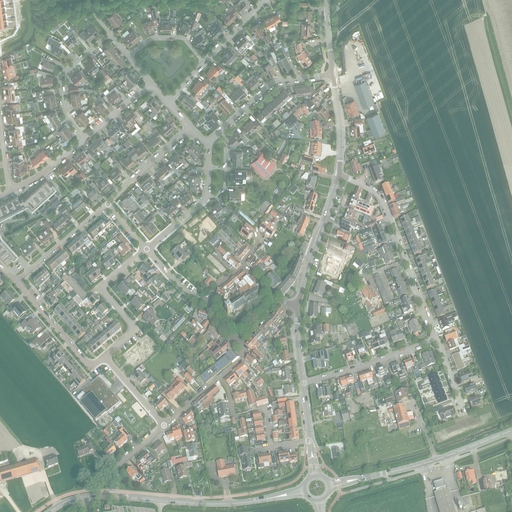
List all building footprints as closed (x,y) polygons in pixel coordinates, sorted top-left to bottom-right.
[(241,12),(248,5),(246,4),(249,1),(247,0),(240,0),(238,2),(240,4),(236,7),(241,12)] [(222,19),(228,24),(233,20),(236,17),(235,15),(237,12),(231,6),(228,9),(230,11),(222,19)] [(310,21),(311,11),(303,10),(303,16),(305,16),(305,21),(310,21)] [(115,27),(122,21),(114,12),(108,18),(113,24),(112,24),(115,27)] [(280,20),(277,14),(273,16),(264,21),(268,28),(277,24),(276,22),(280,20)] [(175,27),(175,23),(175,17),(170,17),(170,23),(161,23),(161,31),(171,31),(171,27),(175,27)] [(131,19),(127,21),(129,25),(130,24),(132,27),(135,26),(131,19)] [(194,20),(191,19),(189,23),(184,21),(180,29),(188,33),(191,27),(194,28),(197,22),(194,20)] [(151,26),(154,25),(152,21),(142,24),(144,29),(145,28),(146,33),(153,31),(151,26)] [(212,34),(216,38),(221,33),(220,32),(224,28),(217,22),(209,31),(212,34)] [(256,37),(263,33),(258,24),(251,28),(256,37)] [(307,34),(309,35),(310,24),(301,24),(300,38),(306,38),(307,34)] [(92,37),(98,33),(92,27),(85,33),(83,30),(79,34),(85,40),(87,38),(89,41),(92,38),(92,37)] [(79,35),(74,30),(73,29),(67,34),(69,37),(74,43),(78,39),(76,37),(79,35)] [(198,46),(205,40),(201,35),(204,32),(201,29),(194,35),(196,37),(193,40),(198,46)] [(130,46),(139,38),(133,30),(124,38),(130,46)] [(243,34),(238,38),(245,45),(247,42),(252,46),(254,44),(249,36),(247,34),(245,36),(243,34)] [(58,56),(62,49),(57,46),(59,42),(49,36),(46,43),(51,45),(50,47),(52,48),(50,51),(58,56)] [(74,43),(69,37),(65,40),(63,39),(61,41),(66,46),(68,44),(70,46),(74,43)] [(245,45),(238,38),(234,43),(236,45),(234,47),(241,54),(245,50),(242,47),(245,45)] [(107,56),(114,49),(110,45),(103,51),(107,56)] [(227,64),(236,55),(229,48),(224,54),(221,58),(227,64)] [(107,56),(111,60),(118,54),(114,49),(107,56)] [(301,62),(304,66),(311,61),(303,50),(297,55),(302,61),(301,62)] [(111,60),(114,64),(121,58),(118,54),(111,60)] [(41,67),(52,71),(54,65),(47,62),(48,59),(42,57),(40,63),(42,64),(41,67)] [(285,57),(278,61),(283,71),(290,68),(285,57)] [(121,58),(114,64),(118,69),(125,63),(121,58)] [(3,67),(2,68),(5,78),(13,76),(10,66),(12,66),(11,61),(3,64),(3,67)] [(94,72),(98,68),(92,61),(84,67),(90,73),(93,70),(94,72)] [(266,77),(274,73),(269,63),(261,67),(266,77)] [(211,69),(206,74),(212,80),(213,80),(215,80),(216,79),(216,77),(215,76),(219,71),(221,73),(224,70),(218,64),(215,67),(213,65),(210,68),(211,69)] [(98,70),(106,79),(109,76),(102,67),(98,70)] [(126,80),(132,74),(128,69),(126,71),(124,68),(117,74),(120,79),(123,76),(126,80)] [(76,75),(71,79),(76,85),(80,81),(82,83),(86,80),(85,78),(79,71),(76,74),(76,75)] [(261,78),(256,73),(253,75),(254,77),(247,83),(252,89),(256,86),(255,86),(259,82),(258,80),(261,78)] [(132,74),(126,80),(129,83),(127,85),(130,88),(135,84),(133,82),(136,79),(132,74)] [(42,87),(52,85),(51,77),(40,78),(42,87)] [(192,89),(198,94),(205,86),(208,88),(210,85),(204,80),(202,83),(199,80),(196,83),(196,84),(192,89)] [(363,108),(374,103),(365,80),(354,84),(363,108)] [(3,87),(4,93),(14,92),(14,88),(18,88),(17,81),(9,82),(9,86),(3,87)] [(302,86),(303,92),(308,92),(308,93),(311,93),(311,92),(314,90),(313,85),(310,86),(309,85),(302,86)] [(113,92),(111,94),(117,100),(121,97),(117,93),(120,91),(115,86),(111,89),(113,92)] [(303,92),(302,86),(295,87),(296,95),(299,95),(299,93),(303,92)] [(239,88),(231,95),(237,102),(242,97),(243,98),(246,95),(239,88)] [(71,99),(80,98),(80,95),(82,95),(82,92),(84,92),(84,89),(78,90),(77,90),(77,93),(70,94),(71,99)] [(280,94),(285,100),(290,95),(285,90),(280,94)] [(316,97),(322,92),(320,90),(312,96),(313,97),(312,98),(311,97),(312,97),(311,95),(309,97),(310,99),(306,102),(309,105),(313,102),(316,106),(320,103),(315,97),(316,96),(316,97)] [(11,102),(20,101),(19,95),(14,95),(14,92),(4,93),(4,100),(11,99),(11,102)] [(117,100),(111,94),(109,96),(107,93),(103,96),(107,102),(109,100),(113,104),(117,100)] [(46,107),(55,106),(54,98),(55,98),(54,94),(44,96),(45,102),(46,102),(46,107)] [(195,94),(193,96),(202,104),(203,103),(196,96),(195,94)] [(275,98),(280,104),(285,100),(280,94),(275,98)] [(104,101),(99,95),(96,97),(100,102),(95,106),(101,113),(106,109),(101,103),(104,101)] [(202,104),(193,96),(190,98),(186,95),(184,97),(181,100),(191,109),(191,108),(193,106),(192,105),(195,102),(196,103),(202,108),(204,106),(202,104)] [(147,105),(150,108),(157,102),(153,98),(148,103),(146,100),(140,105),(143,108),(147,105)] [(271,102),(276,108),(280,104),(275,98),(271,102)] [(224,99),(218,104),(226,113),(232,108),(224,99)] [(350,115),(358,112),(354,100),(346,104),(349,111),(348,111),(350,115)] [(157,102),(150,108),(151,110),(150,111),(152,112),(149,115),(151,118),(157,113),(155,111),(160,106),(157,102)] [(266,107),(271,112),(276,108),(271,102),(266,107)] [(6,115),(16,114),(16,111),(18,110),(17,103),(8,104),(9,108),(8,108),(7,108),(6,108),(5,109),(5,113),(6,113),(6,115)] [(299,108),(294,112),(297,116),(303,110),(307,114),(310,112),(304,105),(299,109),(299,108)] [(322,106),(317,111),(323,119),(325,117),(326,116),(329,114),(327,112),(322,106)] [(261,111),(266,116),(271,112),(266,107),(261,111)] [(75,117),(79,121),(86,115),(89,113),(91,111),(89,108),(84,113),(82,111),(75,117)] [(128,113),(133,119),(135,117),(136,119),(140,115),(136,110),(134,112),(132,109),(128,113)] [(266,116),(261,111),(257,115),(262,121),(266,116)] [(48,123),(58,117),(55,112),(51,115),(49,112),(43,116),(48,123)] [(216,116),(212,112),(209,114),(212,117),(207,121),(213,128),(218,123),(213,118),(216,116)] [(133,123),(131,121),(133,119),(128,113),(124,116),(125,118),(122,120),(128,127),(133,123)] [(374,136),(385,132),(378,113),(367,117),(374,136)] [(16,114),(6,115),(7,117),(6,117),(7,121),(7,122),(9,122),(9,121),(11,121),(12,124),(20,123),(19,116),(16,117),(16,114)] [(86,115),(79,121),(82,125),(88,120),(90,122),(96,118),(94,115),(92,117),(90,115),(87,117),(86,115)] [(171,125),(174,122),(169,116),(165,119),(168,122),(160,129),(166,136),(170,132),(169,131),(174,127),(171,125)] [(291,126),(298,121),(295,116),(287,121),(291,126)] [(48,123),(50,127),(52,130),(58,127),(56,124),(61,121),(58,117),(48,123)] [(352,131),(351,131),(351,134),(352,134),(353,135),(355,135),(356,135),(357,135),(357,136),(360,136),(359,135),(360,135),(359,130),(363,129),(362,123),(361,123),(361,119),(355,120),(355,124),(356,126),(352,127),(352,131)] [(258,129),(261,127),(256,121),(253,123),(251,120),(243,127),(249,133),(256,127),(258,129)] [(319,122),(310,123),(310,139),(314,139),(321,139),(321,133),(322,133),(322,129),(319,129),(319,122)] [(112,126),(118,134),(122,131),(123,132),(126,130),(122,126),(120,128),(116,123),(112,126)] [(24,131),(23,125),(12,126),(12,130),(8,130),(9,137),(20,135),(20,131),(24,131)] [(61,136),(69,130),(65,126),(59,130),(57,128),(52,133),(54,135),(58,132),(61,136)] [(118,134),(112,126),(107,130),(111,135),(109,136),(114,143),(117,141),(114,137),(118,134)] [(153,146),(161,140),(158,136),(160,134),(155,128),(152,130),(154,131),(152,132),(154,135),(148,140),(153,146)] [(69,130),(61,136),(63,138),(62,139),(62,140),(63,142),(61,143),(63,146),(68,141),(66,139),(72,134),(69,130)] [(233,134),(238,141),(241,138),(243,141),(245,140),(246,141),(249,139),(244,133),(241,135),(237,130),(233,134)] [(238,141),(233,134),(228,138),(232,142),(229,145),(231,148),(234,148),(236,147),(234,145),(238,141)] [(20,135),(9,137),(10,143),(14,143),(14,146),(25,144),(25,139),(21,139),(20,135)] [(100,136),(95,140),(100,147),(103,144),(106,147),(110,144),(106,139),(104,141),(100,136)] [(97,150),(100,147),(95,140),(90,145),(88,148),(95,157),(100,153),(97,150)] [(189,153),(196,147),(192,143),(190,141),(183,147),(185,150),(186,149),(189,153)] [(373,153),(376,152),(374,146),(372,146),(371,144),(371,145),(370,141),(363,144),(365,147),(362,148),(364,155),(368,154),(368,155),(373,153),(373,154),(374,153),(373,153)] [(134,147),(130,150),(137,158),(140,155),(142,157),(148,151),(141,144),(135,149),(134,147)] [(310,155),(314,156),(319,157),(321,145),(316,144),(314,151),(311,150),(310,155)] [(196,147),(189,153),(193,157),(192,158),(194,160),(199,155),(197,153),(199,151),(196,147)] [(36,167),(45,160),(44,160),(49,157),(43,150),(36,155),(37,156),(31,160),(36,167)] [(83,150),(79,153),(84,160),(87,158),(89,161),(93,157),(88,152),(86,154),(83,150)] [(137,158),(130,150),(127,153),(128,155),(123,160),(123,161),(122,162),(125,165),(126,164),(129,167),(135,162),(134,161),(137,158)] [(241,156),(242,152),(230,151),(230,156),(232,156),(232,163),(241,164),(241,159),(239,159),(239,156),(241,156)] [(258,167),(256,169),(263,176),(272,168),(275,165),(267,158),(261,153),(260,154),(258,152),(255,154),(258,157),(252,162),(258,167)] [(84,160),(79,153),(75,157),(78,161),(76,163),(80,168),(84,165),(82,162),(84,160)] [(172,157),(178,164),(181,161),(184,165),(186,162),(182,157),(180,159),(176,154),(172,157)] [(172,157),(168,160),(170,163),(168,164),(175,172),(177,170),(175,167),(178,164),(172,157)] [(14,176),(18,175),(18,174),(25,173),(24,172),(27,172),(26,164),(23,164),(23,160),(13,161),(14,166),(15,172),(14,172),(14,176)] [(370,169),(375,184),(383,180),(378,166),(376,160),(370,162),(372,168),(370,169)] [(355,174),(362,171),(359,164),(357,165),(355,161),(350,163),(355,174)] [(60,169),(62,172),(62,173),(62,174),(63,175),(64,175),(65,175),(70,171),(72,174),(76,171),(69,162),(60,169)] [(118,177),(122,174),(119,170),(121,168),(116,162),(112,165),(116,169),(109,174),(114,179),(117,177),(118,177)] [(163,164),(159,167),(165,174),(169,171),(170,172),(172,170),(175,172),(168,164),(166,167),(163,164)] [(317,173),(325,175),(326,168),(320,167),(320,166),(315,164),(313,172),(317,173)] [(158,179),(163,184),(165,182),(161,177),(165,174),(159,167),(155,171),(157,174),(155,176),(158,179)] [(190,175),(190,180),(199,180),(199,175),(196,175),(196,170),(189,170),(189,175),(190,175)] [(245,183),(245,171),(234,170),(234,174),(230,174),(229,182),(245,183)] [(86,177),(82,171),(79,174),(81,176),(78,178),(81,181),(86,177)] [(95,180),(103,190),(110,184),(107,180),(109,178),(104,173),(101,175),(104,178),(102,181),(100,178),(98,178),(95,180)] [(314,189),(316,178),(309,176),(309,174),(306,174),(301,179),(308,181),(306,187),(314,189)] [(150,176),(145,180),(150,186),(153,184),(155,187),(157,185),(159,187),(163,184),(158,179),(155,182),(150,176)] [(0,256),(2,259),(5,262),(7,264),(12,259),(16,255),(6,244),(1,239),(0,236),(0,218),(25,205),(28,204),(32,209),(54,189),(46,179),(44,182),(40,184),(38,187),(35,189),(32,192),(29,194),(27,197),(24,200),(23,199),(20,201),(19,201),(17,196),(6,201),(4,202),(0,204),(0,256)] [(148,189),(150,186),(145,180),(140,185),(145,190),(142,192),(148,199),(151,197),(147,193),(149,191),(148,189)] [(199,180),(190,180),(190,189),(191,190),(196,190),(196,185),(199,185),(199,180)] [(87,194),(92,200),(99,194),(95,190),(98,188),(92,181),(89,184),(93,188),(87,194)] [(384,192),(391,189),(389,183),(382,186),(384,192)] [(187,192),(183,195),(188,202),(193,198),(190,195),(192,193),(188,188),(186,191),(187,192)] [(229,191),(229,199),(238,199),(241,200),(241,193),(243,193),(243,188),(235,188),(235,191),(229,191)] [(357,188),(353,196),(358,198),(362,190),(357,188)] [(386,197),(393,195),(391,189),(384,192),(386,197)] [(178,194),(174,198),(178,203),(181,201),(184,206),(188,202),(183,195),(181,197),(178,194)] [(308,202),(315,204),(317,196),(311,194),(310,198),(309,198),(308,202)] [(133,209),(139,204),(136,200),(133,202),(128,195),(122,200),(125,204),(129,208),(131,207),(133,209)] [(359,198),(359,199),(358,198),(353,196),(351,202),(348,201),(345,207),(371,217),(371,216),(375,218),(377,212),(373,210),(374,209),(367,206),(371,196),(367,195),(364,201),(359,198)] [(403,196),(394,199),(393,195),(386,197),(388,203),(395,201),(396,203),(405,200),(403,196)] [(168,204),(169,205),(174,211),(178,208),(176,205),(178,203),(174,198),(172,196),(169,198),(171,200),(168,204)] [(84,207),(87,204),(81,197),(72,204),(77,210),(83,205),(84,207)] [(58,199),(41,214),(43,216),(60,201),(58,199)] [(214,205),(220,212),(224,209),(227,213),(230,211),(225,205),(223,207),(218,202),(214,205)] [(315,204),(308,202),(306,207),(307,207),(306,211),(312,213),(315,204)] [(390,207),(392,212),(398,210),(396,204),(390,207)] [(168,212),(170,215),(174,211),(169,205),(165,209),(163,207),(161,209),(165,214),(168,212)] [(210,209),(213,212),(210,214),(218,224),(222,221),(217,215),(220,212),(214,205),(210,209)] [(64,206),(60,209),(58,211),(62,215),(53,223),(58,229),(70,219),(67,216),(69,213),(66,209),(64,206)] [(273,208),(271,206),(268,209),(268,210),(264,214),(266,216),(273,208)] [(139,221),(145,216),(139,209),(133,214),(139,221)] [(348,209),(344,219),(356,224),(357,221),(353,220),(356,213),(348,209)] [(400,216),(400,213),(401,212),(400,209),(398,210),(392,212),(394,218),(400,216)] [(237,213),(253,227),(255,225),(239,210),(237,213)] [(205,211),(199,216),(206,224),(212,219),(205,211)] [(143,226),(150,233),(156,228),(150,222),(154,218),(151,215),(144,221),(146,223),(143,226)] [(199,216),(194,221),(200,229),(206,224),(199,216)] [(400,219),(403,226),(410,223),(408,216),(400,219)] [(100,222),(106,229),(110,225),(112,223),(109,220),(107,222),(104,218),(100,222)] [(299,226),(306,229),(309,220),(304,218),(302,222),(301,221),(299,226)] [(48,228),(51,225),(45,219),(43,222),(48,228)] [(342,222),(341,224),(343,225),(349,227),(350,225),(355,226),(356,224),(344,219),(343,220),(342,220),(342,222)] [(194,221),(188,226),(195,234),(200,229),(194,221)] [(96,226),(101,232),(106,229),(100,222),(96,226)] [(270,227),(272,224),(269,222),(268,224),(264,222),(259,230),(265,234),(264,235),(270,227)] [(248,240),(253,234),(251,233),(254,230),(246,223),(243,226),(245,228),(240,233),(248,240)] [(405,231),(413,228),(410,223),(403,226),(405,231)] [(374,230),(373,230),(376,237),(384,234),(381,227),(380,227),(380,225),(377,226),(373,228),(374,230)] [(101,232),(96,226),(92,229),(97,236),(101,232)] [(188,226),(184,230),(191,237),(195,234),(188,226)] [(303,237),(306,229),(299,226),(297,230),(298,231),(297,234),(303,237)] [(270,227),(264,235),(270,239),(276,231),(270,227)] [(43,242),(52,234),(46,228),(38,236),(43,242)] [(405,231),(407,237),(415,234),(413,228),(405,231)] [(97,236),(92,229),(88,233),(93,239),(97,236)] [(184,230),(180,233),(187,241),(191,237),(184,230)] [(337,236),(339,237),(338,240),(346,244),(349,235),(346,234),(339,231),(337,236)] [(78,238),(84,244),(88,241),(83,234),(78,238)] [(212,245),(219,238),(216,234),(209,241),(212,245)] [(376,238),(379,245),(387,242),(384,234),(376,237),(376,238)] [(415,234),(407,237),(409,243),(417,240),(415,234)] [(125,246),(127,244),(121,236),(118,238),(123,244),(116,249),(123,257),(129,251),(125,246)] [(29,243),(21,250),(27,256),(36,248),(34,246),(36,244),(31,238),(28,241),(29,243)] [(84,244),(78,238),(74,241),(80,248),(84,244)] [(409,243),(412,249),(419,246),(417,240),(409,243)] [(80,248),(74,241),(70,245),(76,251),(80,248)] [(240,248),(246,253),(249,250),(243,245),(242,246),(238,243),(236,245),(238,246),(237,246),(240,248)] [(216,248),(221,253),(224,249),(219,244),(216,248)] [(76,251),(70,245),(66,248),(72,255),(76,251)] [(366,252),(375,249),(376,248),(375,245),(365,248),(363,249),(365,253),(366,252)] [(383,256),(391,253),(389,246),(380,249),(383,256)] [(419,246),(412,249),(414,255),(422,252),(419,246)] [(184,259),(190,254),(187,252),(184,254),(178,247),(172,252),(176,257),(175,258),(177,260),(182,257),(184,259)] [(246,253),(240,248),(235,255),(241,260),(246,253)] [(228,253),(224,249),(221,253),(224,256),(223,258),(237,269),(241,264),(230,255),(230,254),(229,253),(229,254),(228,253)] [(59,255),(64,261),(69,258),(63,251),(59,255)] [(102,258),(104,260),(101,263),(106,270),(114,263),(112,260),(114,258),(109,252),(102,258)] [(391,253),(383,256),(386,264),(394,261),(391,253)] [(55,258),(60,265),(64,261),(59,255),(55,258)] [(252,256),(246,263),(256,271),(261,265),(261,264),(261,263),(262,261),(259,259),(257,258),(257,259),(252,256)] [(261,265),(256,271),(260,275),(261,275),(263,277),(266,273),(265,271),(266,270),(267,271),(269,268),(268,267),(267,268),(263,264),(264,262),(265,263),(266,261),(267,262),(270,258),(267,256),(263,261),(262,261),(261,263),(261,264),(261,265)] [(295,281),(295,280),(296,279),(298,274),(302,265),(301,264),(304,259),(299,256),(289,276),(279,288),(275,292),(282,298),(287,293),(291,287),(293,285),(293,284),(295,281)] [(333,256),(332,259),(328,258),(327,262),(328,263),(325,270),(335,274),(341,259),(333,256)] [(418,266),(424,263),(425,263),(423,257),(416,260),(418,266)] [(60,265),(55,258),(51,262),(56,268),(60,265)] [(363,265),(358,260),(355,263),(360,268),(363,265)] [(56,268),(51,262),(47,265),(52,272),(56,268)] [(91,282),(94,280),(100,275),(97,272),(100,270),(94,263),(92,266),(94,268),(86,275),(91,282)] [(420,271),(428,269),(425,263),(424,263),(418,266),(420,271)] [(145,281),(145,280),(151,275),(149,273),(152,270),(150,268),(149,269),(145,264),(139,270),(143,275),(141,277),(145,281)] [(390,271),(393,277),(400,275),(397,268),(390,271)] [(422,277),(424,277),(430,274),(428,269),(420,271),(422,277)] [(225,285),(224,285),(229,290),(235,286),(236,287),(241,294),(248,289),(250,291),(257,286),(252,280),(250,278),(247,274),(243,270),(239,273),(236,275),(234,277),(230,280),(225,285)] [(44,271),(38,276),(44,283),(48,279),(52,283),(56,281),(51,275),(49,277),(44,271)] [(274,290),(282,283),(273,273),(265,280),(274,290)] [(424,283),(432,280),(430,274),(424,277),(422,277),(424,283)] [(214,281),(213,280),(206,275),(205,277),(207,279),(204,283),(209,288),(214,281)] [(400,275),(393,277),(395,284),(402,281),(400,275)] [(38,276),(33,280),(39,287),(44,283),(38,276)] [(151,277),(147,280),(145,282),(148,285),(152,282),(158,289),(164,284),(157,276),(153,279),(151,277)] [(371,300),(375,298),(364,279),(359,281),(371,300)] [(325,280),(323,283),(319,281),(314,294),(321,297),(326,285),(331,287),(333,283),(325,280)] [(432,280),(424,283),(427,289),(434,286),(432,280)] [(125,295),(132,290),(125,281),(117,288),(120,291),(121,290),(125,295)] [(395,284),(397,290),(404,287),(402,281),(395,284)] [(220,289),(216,294),(224,300),(227,294),(230,291),(229,290),(224,285),(221,287),(220,289)] [(238,311),(237,311),(240,309),(241,309),(240,308),(243,307),(244,307),(244,306),(246,305),(247,305),(247,304),(251,301),(252,301),(261,295),(262,294),(261,294),(260,292),(262,291),(261,289),(259,290),(258,288),(258,287),(257,288),(250,293),(249,291),(242,295),(243,296),(242,297),(242,296),(241,297),(241,296),(240,296),(241,297),(238,299),(238,298),(237,298),(238,299),(235,301),(235,300),(234,300),(235,301),(233,303),(232,302),(232,303),(229,305),(229,304),(228,304),(229,305),(228,305),(229,306),(228,307),(229,308),(227,309),(226,309),(225,309),(226,310),(225,310),(225,311),(226,310),(228,313),(227,313),(228,314),(229,314),(230,314),(229,313),(230,312),(231,313),(232,313),(232,312),(233,312),(234,313),(235,313),(236,315),(239,313),(238,311)] [(404,287),(397,290),(400,296),(407,294),(404,287)] [(428,292),(431,299),(438,296),(435,290),(428,292)] [(6,307),(8,309),(13,305),(11,303),(15,300),(7,291),(1,296),(8,305),(6,307)] [(46,302),(51,307),(57,302),(52,298),(56,294),(54,291),(47,297),(49,299),(46,302)] [(138,310),(144,305),(137,297),(140,295),(137,292),(132,297),(134,300),(130,303),(133,306),(134,305),(138,310)] [(161,298),(166,303),(170,298),(165,293),(161,298)] [(92,306),(99,301),(94,296),(89,300),(87,298),(83,302),(80,304),(82,306),(86,303),(88,306),(90,304),(92,306)] [(433,305),(440,302),(438,296),(431,299),(433,305)] [(401,305),(402,308),(411,304),(408,297),(402,300),(404,304),(401,305)] [(153,307),(160,302),(158,299),(151,305),(153,307)] [(433,305),(435,311),(442,308),(440,302),(433,305)] [(13,305),(8,309),(7,311),(10,314),(13,311),(19,317),(25,312),(19,304),(15,307),(13,305)] [(411,304),(402,308),(404,314),(413,311),(411,304)] [(95,312),(96,311),(97,310),(100,313),(97,316),(101,320),(105,316),(104,314),(107,311),(103,305),(101,307),(99,305),(93,310),(95,312)] [(279,305),(274,312),(281,318),(283,319),(284,318),(282,316),(286,311),(279,305)] [(317,318),(318,305),(310,305),(309,317),(317,318)] [(58,316),(64,310),(60,306),(54,311),(58,316)] [(374,317),(386,312),(384,307),(372,313),(374,317)] [(321,316),(328,317),(328,314),(330,314),(331,309),(322,308),(321,316)] [(442,308),(435,311),(438,317),(445,315),(442,308)] [(152,326),(158,321),(151,314),(153,312),(151,309),(142,317),(146,321),(147,320),(152,326)] [(206,320),(208,314),(200,311),(196,309),(192,318),(202,321),(203,319),(206,320)] [(58,316),(62,320),(68,315),(64,310),(58,316)] [(281,318),(274,312),(268,320),(277,328),(280,331),(282,329),(276,323),(281,318)] [(448,326),(454,323),(452,318),(458,316),(457,312),(444,317),(445,320),(439,322),(442,330),(449,328),(448,326)] [(62,320),(66,325),(72,320),(68,315),(62,320)] [(172,327),(175,330),(185,319),(182,316),(172,327)] [(26,320),(21,325),(24,329),(26,327),(33,334),(39,329),(36,326),(37,325),(32,320),(28,323),(26,320)] [(66,325),(70,330),(76,324),(72,320),(66,325)] [(204,330),(204,329),(195,320),(191,324),(200,334),(204,330)] [(277,328),(268,320),(262,326),(269,333),(269,332),(271,331),(268,328),(270,326),(275,330),(277,328)] [(410,322),(411,326),(409,327),(411,332),(413,332),(414,335),(421,332),(417,320),(410,322)] [(210,324),(207,321),(201,326),(205,329),(210,324)] [(111,327),(116,333),(121,329),(116,323),(111,327)] [(70,330),(74,334),(80,329),(76,324),(70,330)] [(208,331),(214,337),(217,340),(222,335),(212,326),(208,331)] [(271,334),(269,332),(269,333),(262,326),(258,331),(263,336),(265,338),(267,335),(269,336),(271,334)] [(112,337),(116,333),(111,327),(106,331),(112,337)] [(319,335),(321,335),(320,327),(313,328),(313,332),(310,332),(312,344),(320,343),(319,335)] [(447,342),(456,339),(459,338),(458,336),(457,336),(455,331),(458,330),(456,327),(445,331),(446,334),(444,335),(447,342)] [(85,334),(80,329),(74,334),(79,339),(85,334)] [(393,342),(404,338),(401,332),(397,334),(395,330),(389,333),(393,342)] [(102,335),(107,341),(112,337),(106,331),(102,335)] [(258,331),(252,338),(260,345),(261,346),(263,344),(259,340),(263,336),(258,331)] [(377,341),(379,348),(386,345),(383,339),(386,338),(383,331),(380,332),(382,336),(380,337),(381,340),(377,341)] [(147,332),(141,337),(148,345),(154,340),(147,332)] [(42,350),(51,342),(46,335),(39,341),(37,339),(31,343),(35,347),(38,344),(42,350)] [(102,345),(107,341),(102,335),(97,339),(102,345)] [(379,348),(377,341),(373,343),(370,335),(365,337),(368,345),(371,344),(373,350),(379,348)] [(141,337),(138,341),(144,348),(148,345),(141,337)] [(192,346),(198,341),(194,337),(188,342),(192,346)] [(252,338),(245,345),(253,352),(260,345),(252,338)] [(92,343),(98,349),(102,345),(97,339),(92,343)] [(456,339),(447,342),(450,350),(458,347),(459,350),(465,347),(464,345),(459,346),(456,339)] [(138,341),(134,344),(141,351),(144,348),(138,341)] [(226,354),(226,355),(233,349),(227,342),(220,348),(214,342),(211,345),(214,348),(209,352),(216,360),(224,353),(225,352),(227,353),(226,354)] [(351,350),(354,349),(351,342),(346,344),(348,349),(347,349),(348,353),(345,354),(347,361),(354,358),(351,350)] [(359,355),(366,353),(362,342),(359,343),(360,347),(356,348),(359,355)] [(93,353),(98,349),(92,343),(88,347),(93,353)] [(134,344),(131,347),(137,355),(141,351),(134,344)] [(459,350),(460,352),(452,355),(455,363),(462,360),(461,358),(463,357),(462,352),(471,349),(470,346),(465,347),(459,350)] [(131,347),(125,352),(132,359),(137,355),(131,347)] [(233,349),(226,355),(225,356),(200,376),(206,384),(232,363),(239,357),(237,354),(233,349)] [(251,356),(256,361),(259,363),(263,358),(255,351),(251,356)] [(57,360),(59,362),(65,357),(60,352),(58,354),(56,352),(50,358),(54,363),(57,360)] [(125,352),(119,357),(126,365),(132,359),(125,352)] [(284,362),(289,361),(288,352),(282,353),(283,355),(279,356),(282,362),(284,361),(284,362)] [(323,360),(324,360),(323,352),(318,353),(319,361),(313,362),(314,370),(321,369),(321,366),(324,366),(323,360)] [(431,352),(424,355),(422,356),(425,363),(420,365),(421,369),(435,363),(431,352)] [(250,355),(246,360),(249,363),(252,366),(256,361),(251,356),(250,355)] [(59,362),(63,367),(69,362),(65,357),(59,362)] [(467,358),(463,360),(462,360),(455,363),(458,370),(466,367),(465,364),(464,364),(463,362),(470,360),(469,357),(467,358)] [(411,367),(413,371),(416,380),(421,379),(416,364),(413,365),(411,360),(404,363),(406,369),(411,367)] [(69,362),(63,367),(67,372),(73,366),(69,362)] [(243,364),(238,368),(250,381),(253,378),(250,375),(249,376),(246,372),(248,370),(243,364)] [(399,376),(405,374),(403,368),(400,369),(397,364),(391,366),(393,373),(398,371),(398,373),(399,376)] [(67,372),(71,376),(77,371),(73,366),(67,372)] [(144,369),(141,366),(135,371),(137,373),(133,376),(140,384),(146,379),(140,373),(144,369)] [(186,371),(192,377),(195,373),(190,367),(186,371)] [(241,375),(245,379),(248,383),(250,381),(238,368),(234,372),(239,377),(241,375)] [(379,378),(386,375),(384,368),(377,370),(379,378)] [(280,371),(278,372),(279,375),(282,375),(283,381),(290,380),(289,370),(282,371),(280,371)] [(71,376),(75,381),(81,376),(77,371),(71,376)] [(185,377),(190,383),(194,380),(188,373),(186,375),(184,372),(180,375),(183,378),(185,377)] [(371,372),(364,374),(367,380),(368,385),(373,383),(374,385),(377,384),(375,375),(372,376),(371,372)] [(471,382),(479,380),(477,376),(472,378),(470,372),(460,376),(462,382),(470,380),(471,382)] [(236,387),(240,384),(238,382),(239,380),(238,379),(232,373),(228,376),(233,383),(235,381),(236,383),(234,385),(236,387)] [(362,382),(367,380),(364,374),(358,376),(360,381),(358,381),(360,387),(360,390),(364,388),(362,382)] [(437,374),(428,378),(431,384),(440,381),(437,374)] [(392,384),(391,379),(389,375),(384,377),(385,381),(387,386),(392,384)] [(81,376),(75,381),(79,386),(85,381),(81,376)] [(233,383),(228,376),(224,380),(229,386),(233,383)] [(346,378),(348,385),(354,383),(352,377),(346,378)] [(177,381),(171,386),(179,394),(184,389),(181,385),(183,383),(179,378),(176,380),(177,381)] [(259,378),(255,382),(259,387),(264,383),(259,378)] [(348,385),(346,378),(340,380),(342,387),(348,385)] [(86,388),(75,397),(82,404),(87,411),(95,419),(106,410),(107,411),(118,402),(111,394),(98,379),(87,389),(86,388)] [(479,380),(471,382),(472,385),(465,388),(467,394),(477,391),(475,385),(482,383),(481,379),(479,380)] [(440,381),(431,384),(433,390),(442,387),(440,381)] [(284,396),(286,396),(292,395),(291,388),(289,388),(289,385),(282,386),(282,389),(285,389),(285,393),(284,393),(284,396)] [(318,393),(318,394),(319,399),(325,398),(329,397),(328,389),(327,389),(327,385),(322,386),(323,389),(318,390),(318,393)] [(179,394),(171,386),(163,394),(170,400),(172,398),(173,399),(179,394)] [(205,395),(212,403),(215,401),(212,398),(220,391),(215,386),(205,395)] [(442,387),(433,390),(436,397),(445,393),(442,387)] [(408,388),(397,391),(398,398),(400,397),(401,401),(408,399),(407,393),(409,392),(408,388)] [(250,406),(256,404),(252,391),(246,393),(250,406)] [(481,396),(485,394),(484,391),(475,395),(476,397),(469,400),(470,404),(471,403),(473,408),(477,407),(482,405),(479,399),(482,398),(481,396)] [(235,401),(247,398),(245,392),(233,396),(235,401)] [(445,393),(436,397),(438,403),(447,400),(445,393)] [(212,403),(205,395),(192,406),(198,412),(202,408),(204,410),(212,403)] [(159,401),(159,402),(164,408),(168,404),(160,396),(159,396),(157,398),(159,401)] [(164,408),(159,402),(155,405),(152,402),(151,404),(155,409),(157,408),(160,411),(164,408)] [(218,405),(221,419),(229,417),(226,403),(218,405)] [(410,426),(409,421),(414,420),(412,412),(407,413),(404,405),(393,408),(399,430),(410,426)] [(332,416),(335,416),(335,412),(332,413),(331,406),(324,407),(324,413),(323,413),(323,416),(325,416),(325,417),(332,416)] [(443,421),(454,417),(451,407),(443,410),(442,407),(434,410),(435,413),(440,411),(443,421)] [(193,416),(193,415),(193,414),(193,413),(191,411),(189,412),(185,415),(181,419),(185,424),(188,422),(189,422),(192,420),(191,419),(194,417),(193,416)] [(347,412),(341,413),(343,421),(350,419),(347,412)] [(240,437),(247,436),(244,419),(239,420),(241,429),(238,430),(239,436),(240,436),(240,437)] [(296,420),(288,421),(278,422),(279,427),(289,425),(289,428),(296,427),(297,427),(296,420)] [(172,430),(172,432),(175,439),(176,441),(180,440),(180,438),(182,437),(178,425),(175,427),(176,429),(172,430)] [(118,438),(123,444),(127,441),(125,438),(128,435),(122,427),(118,430),(119,432),(117,434),(120,437),(118,438)] [(286,439),(290,438),(290,441),(299,440),(297,430),(296,430),(296,427),(289,428),(289,431),(290,435),(286,436),(286,439)] [(184,431),(186,442),(194,440),(192,429),(187,430),(184,431)] [(171,445),(170,441),(175,439),(172,432),(166,434),(167,436),(163,438),(167,447),(171,445)] [(264,434),(254,436),(254,439),(257,438),(257,441),(255,442),(255,446),(263,444),(262,441),(265,440),(264,436),(265,436),(264,434)] [(103,440),(105,442),(109,447),(103,452),(108,457),(115,450),(112,446),(113,445),(107,437),(103,440)] [(123,444),(118,438),(113,442),(119,448),(123,444)] [(152,449),(158,456),(166,449),(159,441),(156,443),(157,445),(152,449)] [(79,457),(89,453),(86,446),(76,450),(79,457)] [(251,469),(252,469),(251,458),(246,458),(245,455),(247,455),(246,448),(239,449),(240,456),(242,456),(243,459),(241,459),(242,464),(243,464),(244,470),(246,470),(246,471),(251,470),(251,469)] [(196,451),(189,452),(190,458),(187,458),(188,462),(193,461),(192,457),(197,456),(196,451)] [(288,451),(278,453),(280,463),(289,461),(290,463),(297,462),(296,454),(289,455),(288,451)] [(151,454),(149,456),(146,452),(141,456),(147,464),(150,461),(152,463),(156,460),(151,454)] [(276,464),(275,457),(270,457),(270,454),(258,456),(259,465),(271,463),(271,465),(276,464)] [(47,467),(58,464),(55,456),(45,459),(47,467)] [(140,471),(141,471),(143,472),(145,470),(143,467),(147,464),(141,456),(136,460),(139,462),(135,465),(140,471)] [(37,459),(18,465),(21,476),(40,471),(37,459)] [(191,462),(188,463),(187,461),(183,462),(184,466),(177,468),(179,479),(187,477),(185,469),(193,467),(191,462)] [(218,468),(217,468),(219,477),(235,474),(234,465),(225,467),(224,461),(217,462),(218,468)] [(21,476),(18,465),(0,469),(0,482),(1,487),(6,486),(5,481),(21,476)] [(138,480),(141,478),(138,474),(136,471),(135,472),(131,468),(128,470),(128,469),(125,471),(132,479),(135,476),(138,480)] [(161,471),(164,483),(172,481),(169,469),(161,471)] [(473,470),(465,472),(467,482),(472,480),(472,484),(477,483),(476,479),(475,480),(473,470)] [(434,482),(437,492),(446,490),(443,479),(434,482)] [(439,511),(455,511),(448,489),(446,490),(437,492),(434,493),(439,511)]
